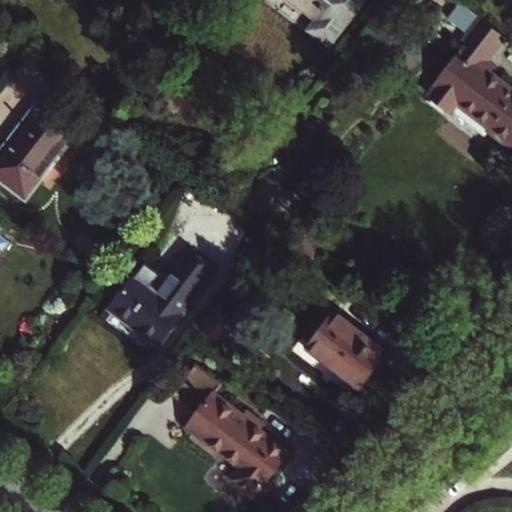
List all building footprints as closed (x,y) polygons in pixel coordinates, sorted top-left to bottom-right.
[(272,0),(274,1),(275,0),(292,0),(317,19),(309,28),(329,44),(363,0),(272,0)] [(463,103),(511,139),(511,87),(493,73),(498,67),(491,62),(508,39),(483,20),(467,43),(472,47),(437,95),(458,110),(463,103)] [(0,177),(28,197),(85,121),(48,94),(0,158),(0,177)] [(158,342),(217,268),(194,250),(160,294),(137,276),(113,307),(158,342)] [(308,348),(360,387),(388,349),(337,311),(308,348)] [(244,464),(234,476),(256,494),(289,450),(262,429),(253,423),(259,416),(248,408),(245,412),(217,391),(224,382),(206,368),(183,398),(209,417),(200,430),(244,464)] [(267,422),(259,416),(253,423),(262,429),(267,422)] [(511,430),(473,467),(463,476),(472,485),(482,475),(511,447),(511,430)]
